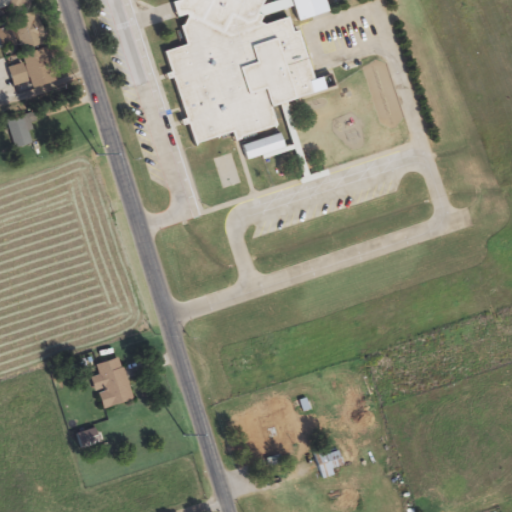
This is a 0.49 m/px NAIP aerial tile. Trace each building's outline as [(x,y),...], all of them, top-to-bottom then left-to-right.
[(0,0),(0,8),(2,15),(29,7),(27,0),(0,0)] [(190,141),(237,147),(241,158),(290,155),(287,103),(329,87),(325,76),(311,81),(288,20),(261,21),(261,19),(286,9),(330,30),(319,0),(278,0),(258,7),(261,0),(174,0),(175,1),(167,4),(172,18),(179,17),(180,45),(157,54),(190,141)] [(15,52),(39,46),(30,12),(6,19),(15,52)] [(52,85),(42,49),(18,55),(20,64),(5,69),(9,85),(26,80),(30,92),(52,85)] [(29,144),(21,115),(3,120),(11,149),(29,144)] [(128,401),(117,358),(92,365),(95,376),(88,378),(97,410),(128,401)] [(245,458),(278,448),(271,427),(239,437),(245,458)] [(332,478),(331,467),(339,467),(338,453),(315,455),(316,478),(332,478)]
